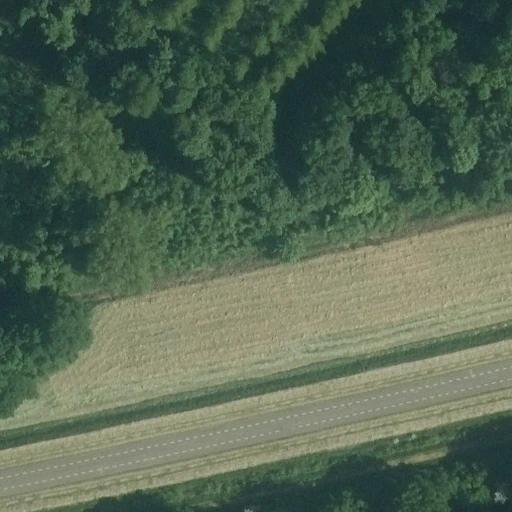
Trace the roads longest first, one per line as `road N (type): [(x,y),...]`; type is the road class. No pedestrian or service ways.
road 1 (tertiary): [(0,484),(511,374)]
road 2 (track): [(171,511),(511,438)]
